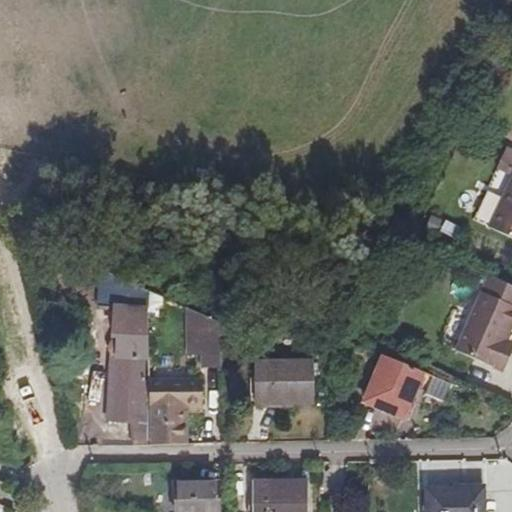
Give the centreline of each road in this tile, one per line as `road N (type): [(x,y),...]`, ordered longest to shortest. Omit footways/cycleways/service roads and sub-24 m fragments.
road 1 (residential): [(48,469),(91,456),(511,448)]
road 2 (residential): [(48,469),(3,239)]
